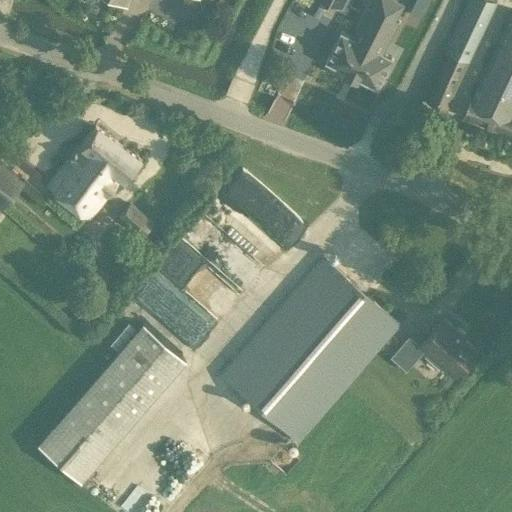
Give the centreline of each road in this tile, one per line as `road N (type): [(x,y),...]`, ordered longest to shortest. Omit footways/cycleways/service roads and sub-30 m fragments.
road 1 (unclassified): [(511,245),(368,170),(87,50),(0,26)]
road 2 (track): [(175,511),(236,442),(206,357),(368,170)]
